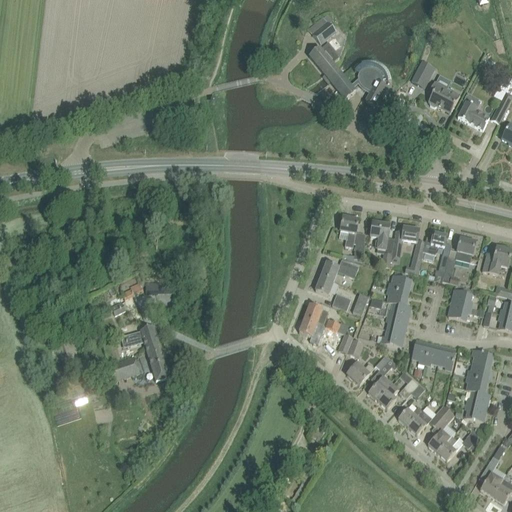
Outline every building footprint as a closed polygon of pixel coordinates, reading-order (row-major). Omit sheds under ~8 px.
[(312,37),(320,47),(336,34),(332,30),(334,28),(331,24),(329,25),(328,25),(312,37)] [(334,38),(323,47),(326,51),(323,54),(319,50),(309,59),(324,77),(322,79),(328,86),(330,84),(345,102),(355,94),(353,90),(359,85),(360,87),(362,88),(363,90),(365,91),(370,94),(365,103),(369,104),(375,108),(380,98),(383,99),(388,89),(382,86),(383,84),(383,82),(382,80),(381,78),(380,76),(379,74),(377,73),(376,72),(374,71),(372,70),(370,70),(368,70),(365,70),(364,71),(362,72),(360,73),(359,75),(358,77),(358,79),(358,81),(350,87),(331,65),(338,59),(332,53),(341,46),(334,38)] [(412,84),(424,91),(434,71),(422,64),(412,84)] [(369,104),(361,117),(371,122),(395,87),(383,81),(383,82),(383,84),(382,86),(388,89),(383,99),(380,98),(375,108),(369,104)] [(433,95),(428,105),(429,105),(430,108),(434,110),(436,109),(450,116),(460,97),(452,93),(450,97),(444,93),(446,90),(434,84),(429,93),(433,95)] [(493,98),(501,102),(491,123),(499,127),(511,101),(511,96),(498,89),(493,98)] [(477,110),(466,104),(458,120),(468,126),(469,125),(483,133),(489,121),(475,113),(477,110)] [(509,147),(511,148),(511,127),(509,126),(502,141),(510,145),(509,147)] [(343,219),(340,233),(346,234),(348,235),(347,242),(346,242),(345,248),(353,250),(354,245),(356,235),(358,222),(351,221),(351,219),(344,218),(344,220),(343,219)] [(372,225),(370,240),(379,241),(377,252),(377,253),(384,254),(383,256),(381,269),(390,271),(391,262),(393,252),(386,250),(387,240),(389,228),(372,225)] [(393,252),(391,262),(394,262),(395,254),(400,255),(402,243),(416,245),(410,270),(406,269),(405,274),(417,277),(423,254),(425,245),(417,243),(419,232),(403,230),(402,235),(395,234),(394,241),(393,252)] [(425,245),(423,254),(435,257),(437,249),(444,250),(447,238),(434,235),(432,241),(427,239),(425,245)] [(448,259),(443,279),(442,284),(450,286),(455,262),(470,266),(472,257),(475,245),(460,241),(457,254),(450,252),(448,259)] [(343,256),(342,260),(362,265),(362,262),(363,262),(365,247),(363,247),(356,246),(354,257),(343,256)] [(482,273),(498,277),(500,269),(508,270),(511,254),(496,250),(494,258),(486,256),(482,273)] [(435,277),(443,279),(448,259),(442,257),(438,273),(436,272),(435,277)] [(341,262),(339,268),(347,271),(344,277),(354,281),(359,269),(341,262)] [(326,265),(321,279),(333,284),(337,274),(339,270),(326,265)] [(390,285),(388,291),(408,295),(411,282),(402,280),(403,276),(395,274),(392,286),(390,285)] [(333,284),(321,279),(315,293),(328,298),(333,284)] [(139,284),(130,287),(134,297),(143,293),(139,284)] [(145,295),(158,295),(158,287),(146,286),(145,295)] [(405,308),(408,295),(388,291),(387,297),(389,297),(388,305),(393,306),(405,308)] [(455,292),(451,306),(471,310),(472,305),(470,304),(472,296),(455,292)] [(337,296),(332,308),(346,313),(351,302),(337,296)] [(352,314),(361,318),(368,300),(364,298),(359,296),(352,314)] [(489,306),(487,312),(492,314),(496,298),(489,296),(487,305),(489,306)] [(372,301),(370,309),(381,311),(383,304),(372,301)] [(502,312),(500,318),(511,320),(511,306),(506,305),(504,312),(502,312)] [(112,310),(115,317),(126,313),(123,306),(112,310)] [(389,315),(388,318),(407,323),(411,310),(405,308),(393,306),(392,313),(389,313),(389,315)] [(471,310),(451,306),(448,319),(465,323),(467,316),(470,316),(471,310)] [(310,307),(304,321),(323,328),(328,314),(310,307)] [(389,325),(387,332),(404,336),(407,323),(388,318),(382,317),(381,320),(387,322),(387,324),(389,325)] [(511,320),(500,318),(499,323),(501,324),(499,331),(511,334),(511,320)] [(323,328),(304,321),(299,335),(317,342),(319,336),(323,328)] [(328,321),(325,329),(337,334),(340,326),(328,321)] [(140,333),(145,349),(159,345),(156,337),(154,329),(140,333)] [(325,329),(322,337),(334,341),(334,342),(341,345),(338,353),(346,356),(347,356),(353,340),(345,337),(337,334),(325,329)] [(404,336),(387,332),(386,339),(383,339),(383,341),(378,340),(377,344),(382,345),(401,349),(404,336)] [(353,340),(347,356),(358,360),(364,346),(352,342),(353,341),(353,340)] [(326,343),(332,354),(338,351),(332,341),(326,343)] [(424,370),(424,366),(429,347),(416,344),(412,361),(419,363),(418,369),(424,370)] [(159,345),(145,349),(156,384),(169,380),(165,366),(159,345)] [(431,365),(438,367),(442,350),(429,347),(424,366),(430,368),(431,365)] [(442,350),(438,367),(445,369),(445,371),(451,373),(456,353),(442,350)] [(475,359),(473,366),(490,370),(493,357),(474,352),(472,358),(475,359)] [(375,368),(379,372),(390,361),(389,360),(384,357),(375,368)] [(101,371),(107,388),(140,375),(134,358),(101,371)] [(368,396),(378,404),(387,393),(393,387),(383,378),(391,369),(394,372),(398,368),(390,361),(379,372),(374,378),(380,382),(368,396)] [(347,377),(359,388),(369,377),(369,376),(374,370),(369,366),(364,372),(357,366),(347,377)] [(469,373),(467,379),(487,383),(490,370),(473,366),(471,374),(469,373)] [(484,396),(487,383),(467,379),(466,385),(468,385),(467,393),(472,394),(484,396)] [(411,396),(419,387),(411,381),(399,395),(406,401),(411,396)] [(387,393),(378,404),(387,412),(396,402),(393,399),(399,392),(393,387),(387,393)] [(425,391),(419,387),(411,396),(416,401),(425,391)] [(486,411),(490,398),(484,396),(472,394),(471,401),(468,400),(467,406),(486,411)] [(486,411),(467,406),(466,412),(468,413),(466,420),(483,424),(486,411)] [(429,424),(434,429),(449,413),(443,408),(432,421),(422,413),(408,430),(417,438),(429,424)] [(398,422),(408,430),(422,413),(418,409),(412,416),(407,411),(398,422)] [(428,448),(437,456),(452,439),(452,438),(453,437),(444,430),(454,418),(449,413),(434,429),(440,434),(428,448)] [(320,444),(324,446),(332,433),(329,431),(320,444)] [(452,439),(437,456),(447,464),(463,446),(468,451),(479,439),(472,433),(463,443),(459,440),(457,443),(452,439)] [(493,459),(486,470),(492,473),(499,463),(493,459)] [(491,475),(480,492),(492,500),(503,482),(491,475)] [(503,482),(492,500),(504,507),(509,499),(511,495),(510,495),(511,492),(511,487),(503,482)]
